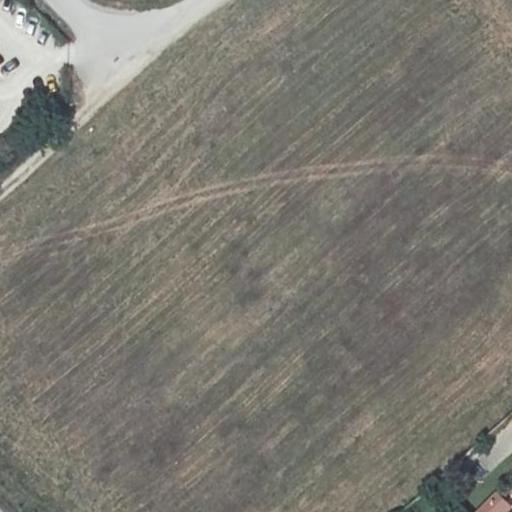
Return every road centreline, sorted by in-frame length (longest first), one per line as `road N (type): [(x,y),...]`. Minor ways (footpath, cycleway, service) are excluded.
road 1 (unclassified): [(205,0),(120,73),(54,0)]
road 2 (track): [(120,73),(0,187)]
